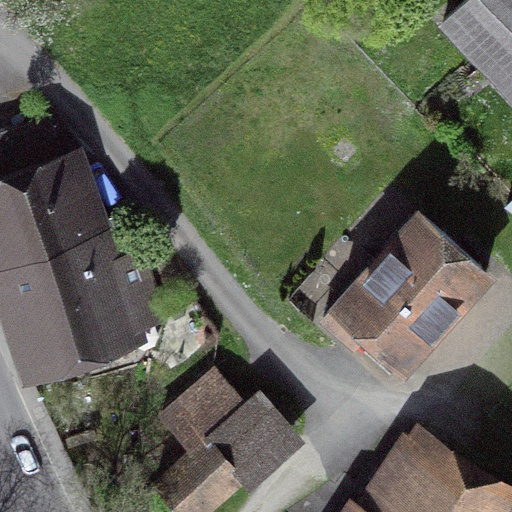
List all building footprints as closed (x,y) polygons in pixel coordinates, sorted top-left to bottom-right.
[(511,0),(457,0),(437,18),(511,102),(511,0)] [(0,264),(111,226),(81,142),(0,169),(0,264)] [(495,270),(418,200),(329,298),(332,301),(320,315),(354,347),(366,334),(404,370),(495,270)] [(119,253),(111,226),(0,264),(0,314),(23,377),(149,335),(145,323),(165,317),(141,245),(119,253)] [(244,395),(213,359),(154,409),(185,445),(152,474),(184,511),(203,511),(244,478),(248,484),(306,434),(260,381),(244,395)] [(511,511),(511,475),(411,412),(356,497),(347,491),(333,511),(511,511)]
